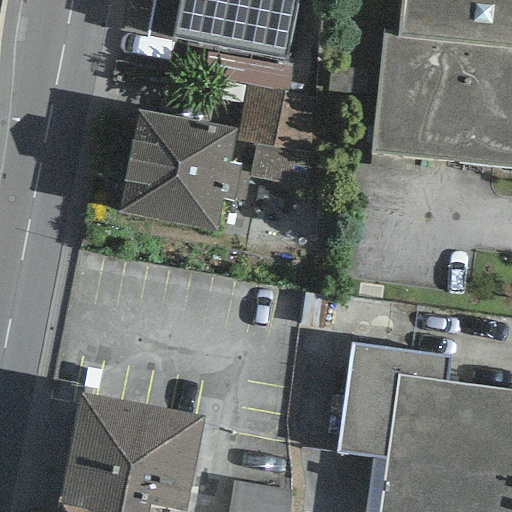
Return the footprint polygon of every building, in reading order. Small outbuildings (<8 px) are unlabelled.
[(155,0),(148,43),(173,47),(287,69),(299,0),(155,0)] [(511,0),(403,0),(399,39),(384,39),(371,158),(511,172),(511,0)] [(245,92),(237,146),(255,149),(319,158),(327,104),(245,92)] [(236,138),(137,121),(119,222),(217,240),(236,138)] [(319,158),(255,149),(250,183),(314,192),(319,158)] [(450,363),(353,349),(337,459),(386,466),(378,511),(511,511),(511,398),(446,389),(450,363)] [(188,511),(204,431),(81,407),(60,511),(188,511)] [(231,484),(227,511),(290,511),(292,496),(231,484)]
